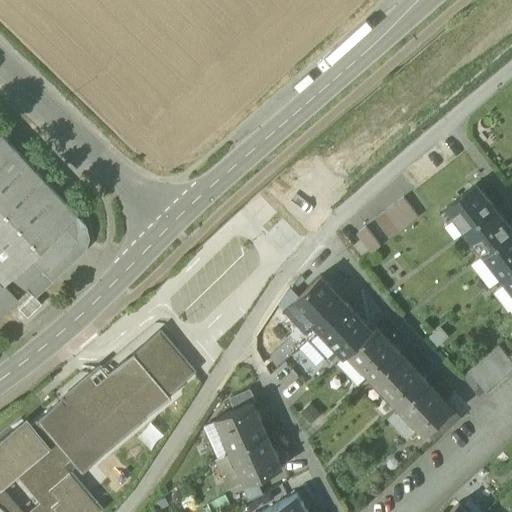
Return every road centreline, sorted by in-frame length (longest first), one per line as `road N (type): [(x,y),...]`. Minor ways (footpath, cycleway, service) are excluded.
road 1 (residential): [(126,511),(322,229),(511,69)]
road 2 (tertiary): [(170,224),(422,0)]
road 3 (unclassified): [(0,64),(170,224)]
road 4 (tertiary): [(0,381),(83,313),(170,224)]
road 5 (unknown): [(387,310),(511,192)]
road 6 (residential): [(407,511),(511,413)]
